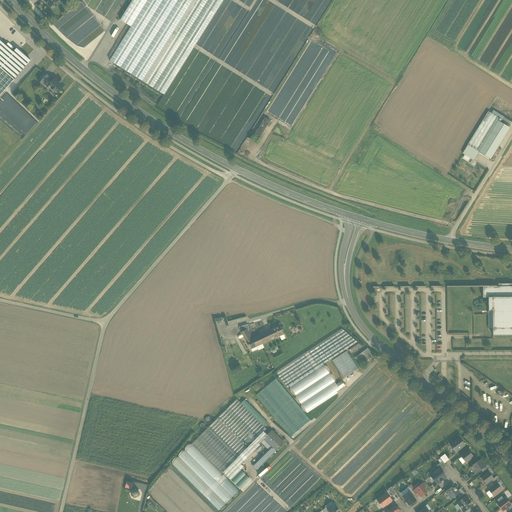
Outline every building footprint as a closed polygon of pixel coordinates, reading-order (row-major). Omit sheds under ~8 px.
[(44,0),(50,8),(51,7),(51,8),(53,8),(54,7),(54,6),(53,5),(58,2),(56,0),(44,0)] [(147,0),(131,27),(110,61),(142,81),(193,0),(147,0)] [(132,0),(120,20),(131,27),(147,0),(132,0)] [(79,52),(104,32),(82,3),(76,8),(79,12),(78,13),(80,16),(73,21),(74,22),(67,28),(64,23),(62,25),(61,23),(59,24),(58,22),(56,23),(79,52)] [(0,41),(0,96),(31,61),(16,48),(13,52),(0,41)] [(44,73),(38,80),(42,84),(47,79),(47,80),(49,77),(44,73)] [(58,81),(55,78),(51,83),(47,80),(47,79),(42,84),(43,85),(44,84),(48,87),(50,85),(52,88),(51,89),(55,92),(56,90),(58,93),(64,86),(61,83),(62,82),(59,80),(58,81)] [(268,112),(292,126),(310,96),(309,96),(310,94),(305,91),(306,89),(303,88),(301,92),(299,90),(300,89),(295,86),(297,83),(292,80),(291,82),(287,79),(279,93),(282,95),(278,101),(275,99),(268,112)] [(491,114),(500,119),(503,114),(494,109),(491,114)] [(479,152),(487,140),(498,122),(500,119),(491,114),(489,112),(468,145),(469,146),(479,152)] [(237,131),(238,136),(244,137),(242,135),(239,135),(239,133),(242,132),(244,130),(243,129),(242,127),(243,123),(239,124),(234,123),(236,121),(236,119),(239,118),(236,115),(232,119),(233,121),(233,125),(232,121),(229,124),(232,127),(233,125),(234,130),(237,131)] [(265,118),(252,139),(257,143),(270,122),(265,118)] [(500,123),(498,122),(487,140),(498,146),(511,126),(502,120),(500,123)] [(498,146),(487,140),(479,152),(490,159),(498,146)] [(474,161),(479,152),(469,146),(465,151),(473,156),(471,159),(474,161)] [(463,154),(471,159),(473,156),(465,151),(463,154)] [(511,286),(511,287),(511,284),(498,284),(498,287),(496,287),(482,287),(482,298),(488,298),(511,297),(511,286)] [(511,297),(488,298),(488,329),(492,329),(492,336),(511,335),(511,297)] [(247,325),(239,327),(241,333),(245,330),(246,331),(248,331),(249,330),(247,325)] [(275,329),(259,336),(262,344),(279,336),(282,341),(286,339),(283,334),(279,326),(278,327),(277,326),(275,327),(275,329)] [(288,388),(289,386),(324,364),(357,341),(341,329),(275,372),(288,388)] [(248,331),(246,331),(245,330),(241,333),(246,342),(253,339),(248,331)] [(258,336),(256,336),(256,338),(253,339),(246,342),(250,350),(257,347),(258,350),(264,348),(262,344),(259,336),(258,336)] [(358,343),(348,349),(350,352),(361,345),(358,343)] [(347,351),(332,360),(344,378),(358,368),(347,351)] [(363,351),(355,357),(359,362),(367,356),(363,351)] [(289,386),(308,414),(339,393),(338,392),(341,390),(324,364),(289,386)] [(255,394),(289,437),(310,420),(276,378),(255,394)] [(236,399),(191,444),(221,474),(222,474),(223,472),(264,432),(266,429),(264,426),(241,403),(236,399)] [(267,423),(244,400),(241,403),(264,426),(267,423)] [(284,443),(271,431),(267,435),(263,439),(264,439),(269,444),(266,448),(268,450),(271,446),(276,451),(284,443)] [(264,432),(223,472),(231,480),(244,467),(241,464),(260,445),(259,444),(264,439),(263,439),(267,435),(264,432)] [(459,439),(453,443),(450,445),(451,445),(450,446),(455,452),(464,445),(459,439)] [(221,474),(191,444),(172,464),(218,511),(238,491),(222,474),(221,474)] [(268,450),(252,466),(256,470),(276,451),(271,446),(268,450)] [(473,457),(468,450),(460,456),(465,463),(473,457)] [(480,460),(470,467),(476,474),(481,470),(485,466),(480,460)] [(442,461),(437,466),(439,469),(443,474),(446,472),(444,469),(446,467),(442,461)] [(439,469),(433,473),(434,474),(431,476),(437,484),(446,477),(443,474),(439,469)] [(242,471),(232,481),(240,489),(250,479),(242,471)] [(488,472),(481,478),(486,484),(491,480),(493,479),(488,472)] [(275,493),(290,507),(307,490),(312,485),(308,481),(295,495),(291,491),(289,494),(286,491),(284,493),(280,489),(275,493)] [(421,485),(415,490),(418,493),(420,497),(427,492),(424,488),(426,487),(423,484),(421,485)] [(495,485),(488,490),(494,497),(502,490),(497,484),(495,485)] [(454,486),(451,488),(445,492),(451,499),(457,494),(459,493),(457,491),(454,486)] [(396,493),(391,487),(388,490),(393,496),(396,493)] [(139,490),(135,489),(132,491),(130,495),(132,497),(136,499),(139,497),(140,493),(139,490)] [(409,492),(402,497),(409,505),(415,500),(412,496),(409,492)] [(386,494),(377,501),(382,508),(391,501),(386,494)] [(465,497),(458,503),(460,505),(459,506),(464,511),(470,508),(472,506),(465,497)] [(505,498),(497,504),(502,511),(508,507),(511,505),(505,498)] [(153,510),(156,507),(148,501),(145,503),(153,510)]
